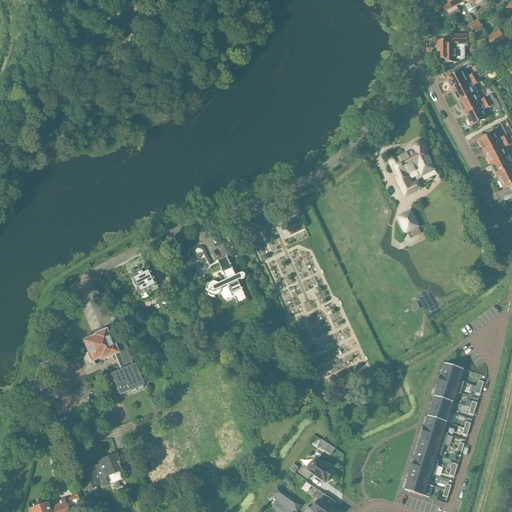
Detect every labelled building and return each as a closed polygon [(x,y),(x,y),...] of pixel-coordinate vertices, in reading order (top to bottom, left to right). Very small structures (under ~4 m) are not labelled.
[(447,0),(450,5),(444,7),(449,16),(459,11),(458,9),(465,5),(462,0),(447,0)] [(462,0),(465,5),(469,12),(469,13),(470,13),(471,13),(472,14),(472,13),(473,13),(474,13),(475,12),(476,11),(476,10),(476,9),(476,8),(486,3),(484,0),(462,0)] [(479,31),(482,29),(478,20),(474,22),(479,31)] [(487,37),(482,29),(479,31),(474,22),(465,28),(482,40),(487,37)] [(487,38),(492,48),(505,42),(500,32),(487,38)] [(436,44),(436,48),(438,49),(438,60),(444,60),(444,64),(451,63),(457,63),(457,61),(465,61),(465,47),(468,47),(468,35),(453,35),(453,41),(449,41),(438,42),(438,43),(436,44)] [(448,78),(454,91),(477,79),(477,78),(483,75),(481,71),(468,78),(469,79),(466,81),(462,72),(466,70),(463,65),(449,72),(451,77),(448,78)] [(477,79),(454,91),(460,103),(474,95),(478,94),(474,86),(480,83),(477,79)] [(460,103),(466,114),(494,100),(492,95),(478,102),(474,95),(460,103)] [(466,114),(472,126),(486,119),(482,110),(484,109),(485,111),(489,109),(491,114),(501,109),(496,99),(495,100),(494,100),(466,114)] [(486,153),(511,139),(511,129),(511,127),(503,131),(506,137),(501,140),(501,141),(499,142),(494,133),(480,140),(486,153)] [(511,139),(486,153),(492,164),(506,157),(503,150),(511,145),(511,139)] [(398,183),(406,198),(416,193),(408,176),(419,171),(422,178),(436,171),(427,153),(427,152),(427,151),(427,150),(427,149),(427,148),(427,147),(426,145),(425,144),(424,143),(423,143),(422,142),(421,142),(419,142),(417,142),(416,143),(415,144),(414,145),(413,146),(413,147),(412,149),(413,150),(411,151),(410,152),(408,153),(409,154),(405,156),(404,155),(397,158),(396,158),(394,158),(393,158),(392,158),(391,159),(390,159),(390,160),(389,161),(389,162),(390,163),(394,167),(401,182),(398,183)] [(511,160),(509,156),(506,157),(492,164),(498,176),(511,168),(511,160)] [(511,168),(498,176),(505,188),(509,186),(511,191),(511,190),(511,168)] [(410,212),(400,218),(407,232),(418,227),(410,212)] [(291,236),(299,232),(296,226),(288,230),(291,236)] [(228,286),(237,307),(248,302),(239,281),(245,278),(246,278),(246,277),(246,276),(246,275),(245,274),(243,273),(237,276),(227,256),(217,261),(226,281),(219,285),(213,282),(208,284),(206,290),(208,295),(215,298),(219,296),(220,296),(221,289),(228,286)] [(170,279),(178,275),(169,257),(161,260),(170,279)] [(130,278),(138,295),(150,290),(151,293),(158,289),(157,286),(148,269),(130,278)] [(84,356),(82,357),(87,369),(88,368),(95,365),(93,361),(104,357),(105,359),(116,354),(122,369),(111,374),(120,396),(144,386),(135,364),(133,365),(131,361),(122,338),(111,342),(106,331),(95,335),(96,336),(95,337),(87,340),(86,340),(85,341),(90,354),(84,356)] [(445,364),(441,376),(461,383),(462,382),(465,371),(445,364)] [(441,376),(438,386),(458,393),(460,394),(464,383),(462,382),(461,383),(441,376)] [(458,393),(438,386),(434,397),(455,403),(458,393)] [(455,403),(434,397),(431,407),(449,413),(452,414),(455,403)] [(431,407),(428,417),(446,423),(449,413),(431,407)] [(446,423),(428,417),(425,428),(445,434),(449,423),(446,423)] [(421,438),(444,445),(448,434),(445,434),(425,428),(421,438)] [(441,456),(444,445),(421,438),(418,448),(436,454),(441,456)] [(433,464),(436,454),(418,448),(415,459),(433,464)] [(99,464),(76,473),(83,493),(110,482),(108,477),(120,472),(117,465),(119,464),(116,455),(99,462),(99,464)] [(313,458),(306,468),(303,466),(298,472),(308,480),(312,474),(326,484),(334,473),(313,458)] [(415,459),(412,469),(432,475),(432,476),(434,477),(438,465),(433,464),(415,459)] [(412,469),(408,479),(427,485),(429,486),(432,476),(432,475),(412,469)] [(427,485),(408,479),(405,491),(423,497),(427,485)] [(72,494),(76,502),(81,499),(78,491),(72,494)] [(336,503),(323,494),(319,500),(332,509),(336,503)] [(303,511),(335,511),(332,509),(319,500),(317,499),(310,510),(307,507),(303,511)] [(67,511),(63,501),(47,507),(46,505),(42,506),(40,502),(33,505),(34,509),(31,510),(31,511),(67,511)]
